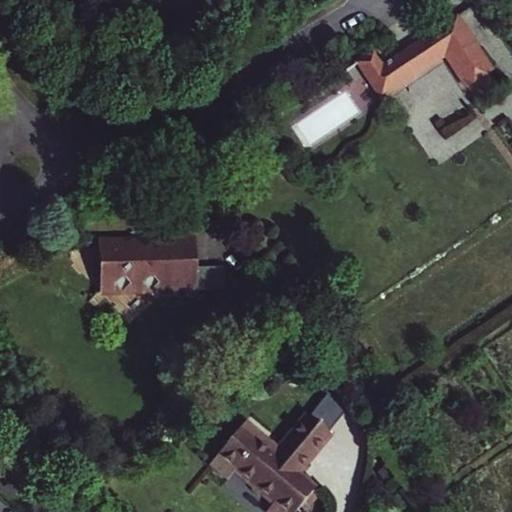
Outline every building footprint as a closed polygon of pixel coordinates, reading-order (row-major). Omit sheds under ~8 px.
[(365,76),(380,98),(444,54),(465,84),(467,83),(473,92),(494,78),(487,69),(489,67),(454,15),(389,59),(388,57),(381,61),(383,64),(365,76)] [(129,261),(121,257),(91,274),(108,306),(126,310),(149,296),(150,291),(167,297),(200,278),(172,228),(140,247),(139,255),(129,261)] [(140,247),(121,257),(129,261),(139,255),(140,247)] [(126,310),(108,306),(118,323),(167,297),(150,291),(149,296),(126,310)] [(302,414),(281,441),(307,461),(328,434),(302,414)] [(243,424),(209,467),(227,481),(233,473),(272,504),(266,511),(294,511),(299,506),(304,510),(316,495),(311,491),(314,487),(297,473),(293,469),(296,465),(276,449),(243,424)] [(281,441),(276,449),(296,465),(293,469),(297,473),(307,461),(281,441)]
